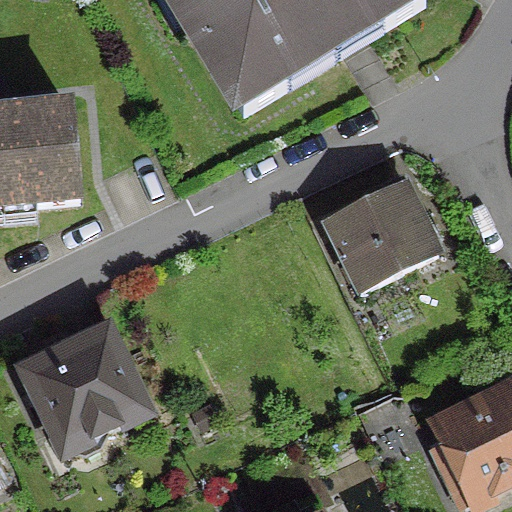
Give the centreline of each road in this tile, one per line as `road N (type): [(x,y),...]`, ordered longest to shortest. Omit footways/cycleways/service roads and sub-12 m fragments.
road 1 (residential): [(455,84),(0,300)]
road 2 (residential): [(455,84),(511,202)]
